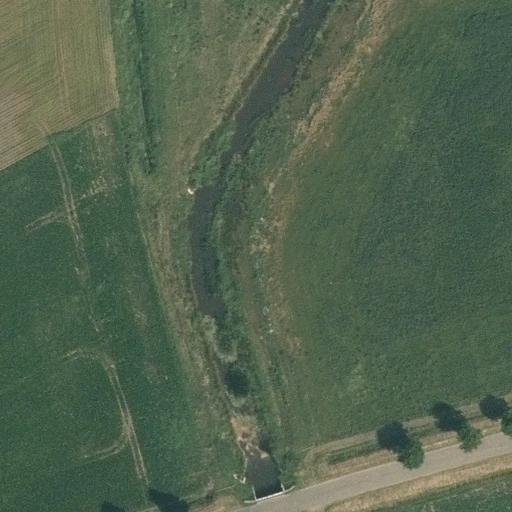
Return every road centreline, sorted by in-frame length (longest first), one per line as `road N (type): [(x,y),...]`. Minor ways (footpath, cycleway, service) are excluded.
road 1 (track): [(306,453),(265,280),(297,166),(389,0)]
road 2 (tertiary): [(263,511),(511,443)]
